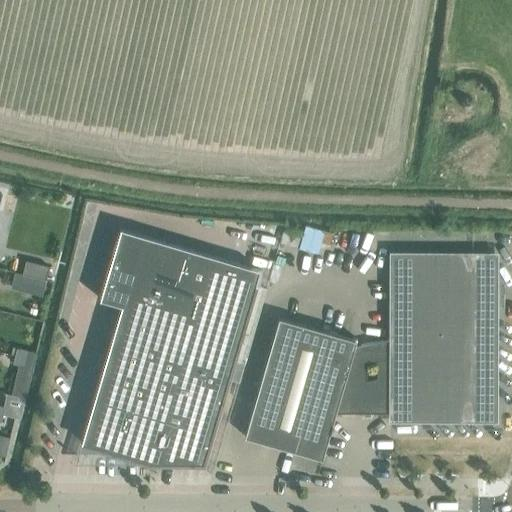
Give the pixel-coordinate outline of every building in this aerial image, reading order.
[(121,305),(81,442),(148,462),(202,462),(259,270),(120,229),(99,299),(121,305)] [(279,318),(245,437),(295,451),(294,452),(322,460),(335,413),(389,413),(389,418),(493,418),(494,252),(390,252),(389,340),(354,347),(357,339),(329,331),(329,332),(279,318)] [(33,277),(45,280),(49,267),(25,261),(22,275),(33,277)] [(45,280),(33,277),(31,285),(43,288),(45,280)] [(17,351),(15,359),(27,361),(28,354),(17,351)] [(25,369),(27,361),(15,359),(13,366),(25,369)]
